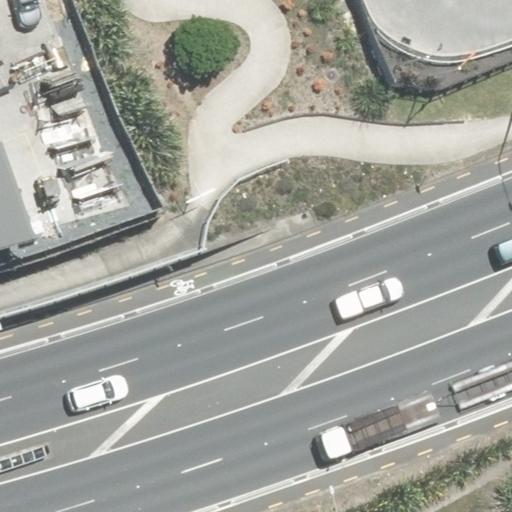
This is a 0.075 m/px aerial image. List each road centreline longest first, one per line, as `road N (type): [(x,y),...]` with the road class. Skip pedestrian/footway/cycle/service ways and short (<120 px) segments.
road 1 (primary): [(0,387),(276,302),(511,202)]
road 2 (primary): [(511,345),(0,511)]
